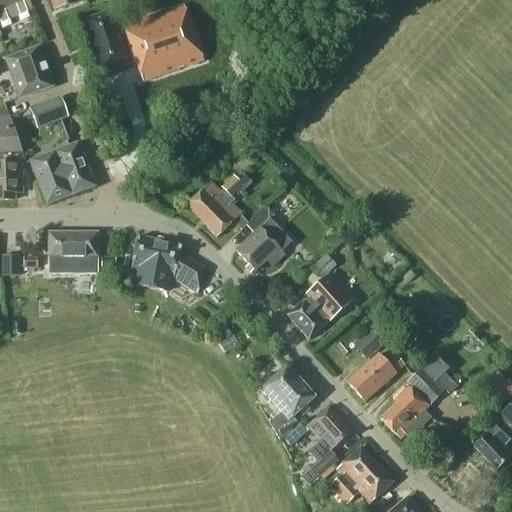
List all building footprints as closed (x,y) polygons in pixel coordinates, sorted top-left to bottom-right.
[(0,0),(0,25),(33,12),(27,0),(0,0)] [(85,1),(84,0),(50,0),(55,12),(85,1)] [(196,63),(174,8),(117,29),(112,12),(81,23),(99,77),(128,67),(132,77),(135,85),(196,63)] [(52,88),(38,49),(5,61),(19,100),(52,88)] [(68,118),(60,99),(29,111),(36,130),(68,118)] [(0,200),(14,200),(13,193),(21,193),(20,164),(10,124),(7,114),(0,114),(0,200)] [(94,187),(77,144),(29,163),(46,206),(94,187)] [(221,192),(220,193),(211,184),(185,207),(216,239),(241,215),(230,204),(233,202),(230,199),(236,193),(238,194),(249,183),(240,175),(234,180),(232,178),(220,190),(221,192)] [(253,235),(235,253),(254,273),(266,262),(272,268),(284,257),(281,254),(291,244),(269,222),(273,218),(265,209),(246,228),(253,235)] [(248,225),(247,223),(240,217),(233,223),(233,224),(240,231),(241,232),(246,227),(248,225)] [(96,275),(96,267),(96,235),(48,235),(48,267),(48,275),(96,275)] [(203,269),(179,254),(180,248),(137,238),(131,270),(173,279),(173,280),(197,295),(203,269)] [(18,276),(18,256),(1,256),(2,276),(18,276)] [(321,279),(335,266),(326,256),(312,269),(321,279)] [(37,269),(37,259),(23,259),(24,270),(37,269)] [(101,259),(101,271),(115,271),(115,259),(101,259)] [(304,302),(287,317),(308,341),(325,326),(329,322),(351,304),(327,276),(305,295),(309,299),(304,303),(304,302)] [(367,361),(384,345),(390,340),(375,324),(369,328),(351,344),(367,361)] [(377,356),(346,384),(364,403),(395,376),(394,375),(404,367),(396,359),(387,367),(377,356)] [(434,382),(443,374),(447,370),(434,356),(421,369),(434,382)] [(269,425),(280,444),(299,427),(292,418),(314,398),(286,368),(261,391),(281,414),(269,425)] [(434,382),(421,369),(404,386),(407,389),(394,401),(397,404),(379,421),(394,436),(399,430),(408,439),(420,427),(421,428),(430,419),(424,412),(445,392),(454,402),(463,394),(443,374),(434,382)] [(511,383),(501,389),(506,401),(511,398),(511,383)] [(496,471),(511,457),(503,448),(511,439),(511,403),(497,419),(485,430),(470,444),(496,471)] [(311,469),(319,478),(337,462),(329,453),(351,434),(328,408),(306,428),(321,444),(311,453),(319,461),(311,469)] [(358,495),(368,506),(392,484),(360,449),(336,471),(341,476),(329,487),(346,506),(358,495)] [(417,511),(407,499),(391,511),(417,511)]
